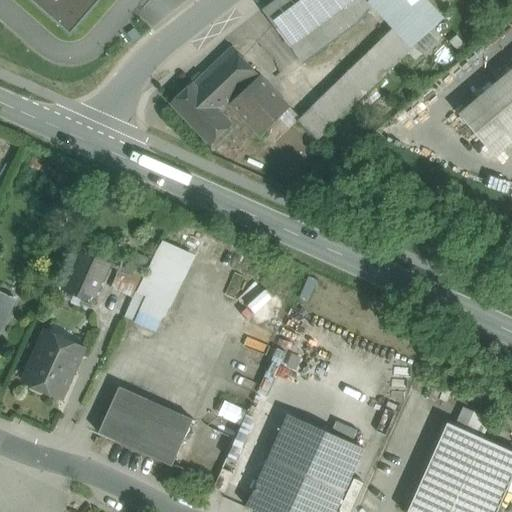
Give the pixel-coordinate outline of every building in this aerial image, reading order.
[(29,0),(70,35),(99,0),(29,0)] [(276,0),(263,10),(291,47),(351,0),(276,0)] [(361,0),(351,0),(291,47),(303,63),(356,22),(368,8),(361,0)] [(433,27),(407,0),(370,0),(369,2),(394,29),(412,47),(433,27)] [(141,39),(135,29),(126,35),(133,44),(141,39)] [(394,29),(299,121),(317,140),(412,47),(394,29)] [(232,47),(194,84),(222,113),(230,106),(246,90),(275,121),(290,107),(232,47)] [(511,69),(459,114),(491,153),(511,135),(511,69)] [(194,84),(193,83),(171,104),(210,145),(232,124),(222,113),(194,84)] [(275,121),(246,90),(230,106),(260,136),(275,121)] [(110,263),(81,250),(63,290),(93,303),(110,263)] [(124,270),(141,278),(150,258),(133,250),(124,270)] [(124,270),(121,268),(112,288),(133,298),(135,291),(141,278),(124,270)] [(135,291),(133,298),(125,316),(137,321),(148,297),(135,291)] [(0,292),(0,335),(16,300),(0,292)] [(82,350),(46,334),(25,380),(28,381),(27,383),(28,388),(41,393),(45,392),(47,389),(61,396),(82,350)] [(193,420),(119,387),(99,433),(172,466),(193,420)] [(363,447),(289,414),(289,415),(288,415),(247,507),(258,511),(335,511),(364,448),(363,448),(363,447)] [(496,511),(511,478),(511,451),(448,423),(407,511),(496,511)] [(233,473),(222,468),(214,488),(225,493),(233,473)]
